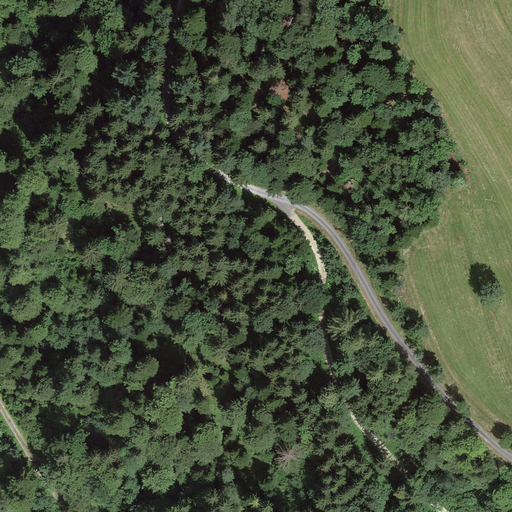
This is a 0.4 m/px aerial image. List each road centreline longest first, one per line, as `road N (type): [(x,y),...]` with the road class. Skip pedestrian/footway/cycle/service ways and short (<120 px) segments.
road 1 (track): [(274,196),(315,247),(338,385),(368,434),(443,511)]
road 2 (track): [(274,196),(327,227),(402,344),(455,408),(511,456)]
road 3 (track): [(182,0),(167,86),(174,137),(194,157),(274,196)]
road 4 (track): [(274,196),(231,153),(207,110),(208,74),(232,0)]
road 5 (track): [(405,265),(440,361),(511,435)]
road 6 (track): [(464,235),(511,384)]
road 7 (track): [(70,511),(0,406)]
